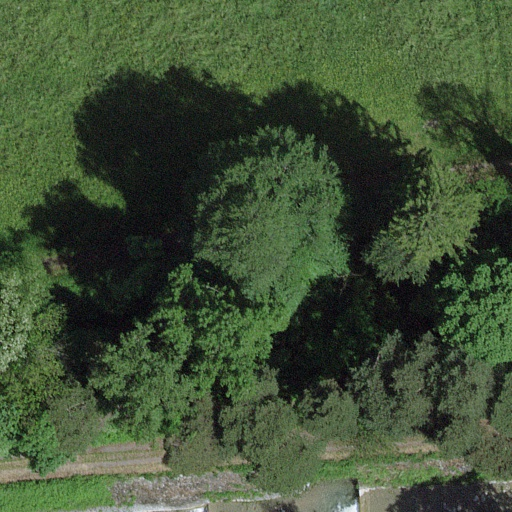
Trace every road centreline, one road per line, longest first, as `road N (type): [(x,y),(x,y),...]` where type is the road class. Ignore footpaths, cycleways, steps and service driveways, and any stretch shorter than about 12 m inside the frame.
road 1 (track): [(0,288),(511,159)]
road 2 (track): [(511,436),(0,472)]
